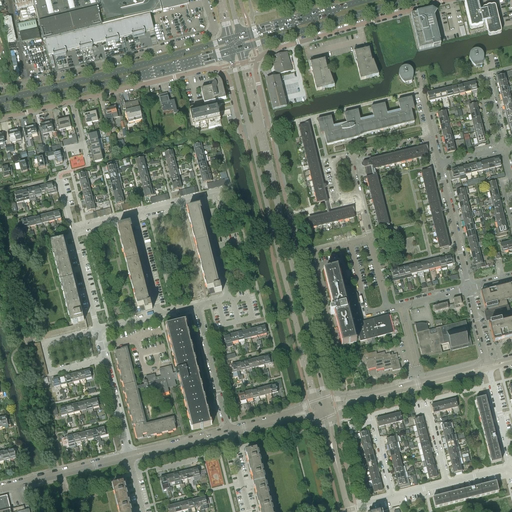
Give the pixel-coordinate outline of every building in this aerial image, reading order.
[(34,5),(33,0),(14,0),(17,9),(34,5)] [(33,0),(43,40),(124,20),(151,13),(162,10),(159,0),(33,0)] [(187,4),(186,0),(160,0),(163,10),(168,9),(187,4)] [(488,7),(487,7),(484,8),(483,8),(483,9),(483,10),(482,10),(483,13),(480,14),(477,0),(468,0),(469,0),(468,1),(466,1),(465,2),(464,2),(464,3),(464,4),(470,27),(470,28),(471,29),(472,29),(475,28),(476,29),(477,28),(478,28),(479,28),(479,27),(482,27),(482,26),(483,26),(483,25),(483,24),(483,23),(485,23),(488,34),(488,35),(489,35),(490,36),(493,35),(494,35),(495,35),(496,35),(497,34),(500,33),(501,33),(501,32),(501,31),(496,7),(495,7),(495,6),(494,6),(493,6),(491,6),(490,6),(489,6),(488,6),(488,7)] [(429,14),(432,10),(411,15),(419,50),(433,47),(433,48),(441,46),(440,42),(434,17),(429,14)] [(132,35),(132,36),(132,37),(133,37),(133,38),(134,38),(144,35),(145,35),(145,34),(145,33),(145,32),(154,30),(150,15),(128,20),(132,35)] [(11,17),(3,18),(9,43),(16,42),(11,17)] [(119,38),(132,35),(128,20),(45,41),(49,56),(53,55),(54,56),(54,57),(55,57),(66,55),(66,54),(67,54),(67,53),(66,52),(79,48),(80,50),(81,51),(82,51),(92,48),(93,48),(93,47),(93,46),(92,45),(106,42),(106,43),(106,44),(107,44),(108,44),(118,42),(118,41),(119,41),(119,40),(119,39),(119,38)] [(18,25),(20,32),(37,28),(36,21),(18,25)] [(38,29),(20,33),(25,54),(31,53),(32,58),(38,56),(39,61),(36,62),(38,71),(44,69),(44,67),(48,66),(46,59),(38,29)] [(360,80),(366,79),(366,77),(372,75),(372,77),(378,76),(379,76),(373,61),(372,62),(372,59),(371,59),(371,56),(369,50),(369,49),(354,53),(357,63),(356,63),(360,80)] [(470,53),(470,54),(469,55),(469,56),(469,58),(470,60),(471,61),(471,62),(472,63),(472,64),(473,65),(474,65),(474,66),(475,67),(482,65),(483,64),(483,63),(483,62),(483,61),(484,59),(484,58),(484,57),(484,56),(483,55),(480,56),(479,53),(481,51),(480,50),(479,50),(478,50),(477,50),(476,50),(475,50),(474,50),(473,50),(472,51),(471,52),(470,53)] [(287,53),(271,57),(273,63),(271,63),(273,67),(274,67),(276,75),(289,72),(287,65),(290,64),(287,53)] [(325,60),(310,63),(312,74),(316,91),(322,90),(321,87),(327,86),(328,88),(334,87),(335,87),(329,72),(328,72),(327,70),(326,67),(327,67),(325,60)] [(399,72),(399,73),(399,74),(399,75),(399,76),(399,77),(400,78),(401,79),(402,80),(402,81),(403,82),(404,83),(405,84),(412,82),(412,81),(413,80),(413,79),(413,78),(413,76),(413,75),(413,74),(413,73),(413,72),(409,73),(409,70),(410,68),(409,67),(408,67),(407,67),(406,67),(405,67),(404,67),(403,67),(402,68),(401,68),(401,69),(400,69),(400,70),(399,71),(399,72)] [(497,77),(498,83),(506,81),(505,75),(500,76),(497,77)] [(226,99),(223,84),(222,83),(222,82),(221,81),(220,80),(220,79),(219,79),(218,78),(217,77),(212,87),(201,89),(204,104),(216,101),(215,100),(218,99),(218,101),(226,99)] [(280,79),(268,82),(274,109),(285,106),(279,83),(281,83),(280,79)] [(475,82),(469,83),(471,91),(477,90),(475,82)] [(177,111),(174,100),(169,102),(167,93),(164,94),(162,94),(159,95),(163,113),(168,112),(173,111),(174,114),(179,113),(178,111),(177,111)] [(414,123),(412,114),(411,110),(414,109),(412,100),(410,101),(409,98),(400,100),(401,103),(398,103),(400,111),(387,114),(385,106),(383,107),(383,105),(373,107),(374,109),(371,110),(373,117),(360,120),(359,113),(356,113),(356,111),(346,113),(347,116),(345,116),(346,123),(334,127),(332,119),(329,120),(329,118),(317,120),(321,134),(324,133),(327,146),(355,139),(356,139),(358,138),(360,137),(362,136),(364,135),(366,134),(371,133),(370,132),(373,131),(373,133),(377,132),(377,130),(383,129),(383,130),(387,129),(387,128),(390,127),(390,129),(398,127),(397,125),(400,124),(400,126),(404,125),(404,124),(410,122),(410,124),(414,123)] [(138,101),(124,104),(128,123),(134,121),(134,122),(135,121),(142,119),(138,101)] [(468,106),(470,115),(475,114),(474,111),(478,110),(476,104),(468,106)] [(112,108),(111,108),(113,118),(120,117),(119,111),(116,111),(115,107),(114,106),(112,107),(112,108)] [(217,107),(190,113),(191,118),(190,118),(192,126),(193,126),(195,134),(222,128),(217,107)] [(113,118),(111,108),(110,108),(109,108),(107,108),(107,109),(106,109),(107,113),(105,114),(106,120),(107,125),(114,123),(113,119),(113,118)] [(475,114),(470,115),(472,120),(480,118),(478,110),(474,111),(475,114)] [(96,111),(90,113),(92,123),(98,121),(96,111)] [(437,113),(439,119),(447,117),(445,111),(437,113)] [(92,123),(90,113),(84,114),(85,118),(82,119),(84,128),(87,127),(87,124),(92,123)] [(71,128),(69,118),(63,119),(65,129),(71,128)] [(65,129),(63,119),(57,121),(58,124),(59,131),(60,130),(65,129)] [(49,122),(45,122),(47,131),(48,134),(52,133),(51,132),(53,131),(51,122),(49,122)] [(322,184),(317,162),(308,123),(301,124),(301,126),(299,126),(306,159),(303,160),(304,161),(307,161),(317,203),(325,201),(325,203),(327,202),(324,190),(325,189),(326,188),(326,186),(326,185),(325,185),(324,185),(324,184),(322,184)] [(22,140),(19,130),(17,130),(17,129),(13,130),(15,139),(16,141),(22,140)] [(16,141),(15,139),(13,130),(10,131),(10,132),(8,132),(10,143),(16,141)] [(483,130),(475,132),(476,138),(484,136),(483,130)] [(451,135),(443,137),(445,146),(449,145),(449,142),(453,141),(451,135)] [(484,136),(476,138),(478,144),(486,143),(484,136)] [(449,145),(445,146),(447,153),(455,152),(453,141),(449,142),(449,145)] [(202,150),(207,149),(207,147),(207,146),(202,148),(201,144),(193,145),(195,152),(202,150)] [(373,169),(395,164),(428,156),(427,153),(429,153),(427,147),(363,162),(363,163),(362,164),(361,165),(361,166),(362,166),(362,167),(364,167),(364,168),(367,177),(366,177),(379,227),(382,226),(382,227),(388,226),(376,175),(375,175),(373,169)] [(204,156),(202,150),(195,152),(196,158),(204,156)] [(165,153),(166,159),(174,157),(172,151),(165,153)] [(60,153),(54,154),(57,164),(63,163),(62,161),(65,160),(64,154),(61,155),(60,153)] [(204,156),(196,158),(198,164),(205,162),(204,156)] [(43,157),(36,159),(39,169),(45,167),(45,165),(46,165),(48,165),(46,158),(43,159),(43,157)] [(174,157),(166,159),(168,166),(175,164),(174,157)] [(136,160),(137,166),(145,165),(143,158),(136,160)] [(19,163),(21,173),(28,172),(27,170),(28,169),(30,169),(29,163),(26,163),(25,161),(22,162),(19,163)] [(205,162),(198,164),(200,170),(207,169),(205,162)] [(175,164),(168,166),(169,172),(177,170),(175,164)] [(475,164),(469,165),(471,173),(477,172),(475,164)] [(116,172),(114,165),(107,167),(109,174),(116,172)] [(145,165),(137,166),(139,173),(146,171),(145,165)] [(8,166),(1,167),(4,178),(10,176),(10,174),(11,174),(13,173),(11,167),(8,168),(8,166)] [(207,169),(200,170),(201,177),(211,174),(209,168),(207,169)] [(421,172),(438,243),(439,249),(442,248),(443,249),(449,248),(441,214),(442,213),(442,212),(443,212),(443,211),(443,210),(443,209),(442,209),(441,208),(441,209),(441,208),(439,208),(430,168),(423,170),(424,171),(421,172)] [(460,179),(459,176),(457,168),(451,170),(451,171),(448,172),(451,181),(460,179)] [(177,170),(169,172),(171,178),(178,176),(177,170)] [(118,178),(117,175),(122,173),(121,173),(121,171),(116,172),(109,174),(110,180),(118,178)] [(80,180),(87,178),(89,178),(88,172),(78,174),(80,180)] [(211,174),(201,177),(203,183),(212,181),(211,174)] [(178,176),(171,178),(173,184),(180,182),(178,176)] [(148,177),(141,179),(142,185),(150,183),(148,177)] [(89,185),(87,178),(80,180),(81,187),(89,185)] [(180,182),(173,184),(174,190),(182,189),(180,182)] [(495,182),(487,183),(489,192),(493,191),(493,189),(497,188),(495,182)] [(150,183),(142,185),(144,191),(151,190),(150,183)] [(57,193),(55,184),(53,185),(52,184),(46,185),(48,193),(48,195),(57,193)] [(119,184),(112,186),(113,192),(121,190),(119,184)] [(48,193),(46,185),(40,187),(42,194),(48,193)] [(89,185),(81,187),(83,193),(90,191),(89,185)] [(42,194),(40,187),(34,188),(35,196),(42,194)] [(35,196),(34,188),(27,190),(29,197),(30,200),(36,198),(35,196)] [(499,196),(497,188),(493,189),(493,191),(489,192),(491,198),(499,196)] [(456,191),(458,197),(466,195),(464,189),(456,191)] [(29,197),(27,190),(21,192),(23,199),(29,197)] [(121,190),(113,192),(115,199),(122,197),(121,190)] [(151,190),(144,191),(145,198),(153,196),(151,190)] [(90,191),(83,193),(84,199),(92,197),(90,191)] [(16,201),(23,199),(21,192),(14,193),(16,201)] [(92,197),(84,199),(86,206),(93,204),(92,197)] [(122,197),(115,199),(116,205),(124,203),(122,197)] [(93,204),(86,206),(88,212),(95,210),(93,204)] [(219,286),(209,246),(200,211),(202,211),(200,206),(187,209),(207,290),(209,289),(210,294),(215,293),(215,294),(222,292),(220,286),(219,286)] [(468,207),(460,209),(462,215),(470,213),(468,207)] [(333,223),(355,218),(354,215),(355,215),(354,208),(308,219),(311,228),(322,226),(322,227),(323,227),(323,226),(331,224),(332,226),(333,225),(333,223)] [(59,212),(53,213),(55,221),(61,219),(59,212)] [(53,213),(47,215),(49,222),(55,221),(53,213)] [(47,215),(41,216),(42,224),(49,222),(47,215)] [(41,216),(34,218),(36,225),(42,224),(41,216)] [(34,218),(28,219),(30,227),(36,225),(34,218)] [(28,219),(21,221),(19,222),(21,232),(24,231),(24,228),(30,227),(28,219)] [(150,303),(140,265),(131,229),(132,229),(131,223),(118,227),(138,307),(139,307),(141,311),(145,310),(145,311),(152,309),(151,303),(150,303)] [(506,226),(498,228),(499,234),(507,232),(506,226)] [(474,231),(466,233),(468,239),(476,237),(474,231)] [(85,324),(64,240),(51,243),(72,324),(73,326),(76,325),(79,325),(79,326),(81,325),(81,326),(82,326),(83,326),(83,325),(85,324)] [(479,249),(470,251),(472,259),(477,258),(476,255),(480,254),(479,249)] [(477,258),(472,259),(474,265),(476,265),(477,269),(485,267),(484,263),(482,263),(480,254),(476,255),(477,258)] [(451,256),(445,258),(447,266),(453,264),(451,256)] [(445,258),(438,259),(440,267),(447,266),(445,258)] [(411,274),(409,266),(403,268),(406,279),(411,277),(411,274)] [(406,279),(403,268),(397,269),(400,280),(406,279)] [(360,341),(392,334),(387,316),(373,319),(362,322),(357,303),(356,297),(349,298),(350,304),(347,305),(338,269),(324,272),(333,309),(333,310),(330,311),(331,315),(334,314),(334,315),(335,315),(343,346),(356,343),(354,336),(358,335),(360,341)] [(400,280),(397,269),(391,271),(393,278),(391,278),(392,282),(400,280)] [(494,338),(495,342),(511,337),(511,322),(508,308),(509,308),(507,300),(511,298),(511,284),(482,292),(481,292),(485,308),(486,307),(486,309),(488,309),(489,313),(489,314),(488,314),(489,318),(490,318),(491,322),(490,323),(490,325),(489,325),(492,339),(494,338)] [(454,304),(453,305),(454,309),(459,308),(458,305),(462,304),(460,297),(453,299),(454,304)] [(447,303),(432,306),(434,312),(435,312),(435,313),(438,312),(438,311),(449,309),(449,310),(454,309),(453,305),(448,306),(447,303)] [(415,325),(417,333),(416,333),(422,359),(472,346),(466,321),(436,329),(437,333),(430,335),(429,331),(429,330),(428,330),(427,325),(428,325),(427,324),(426,324),(425,324),(424,324),(423,324),(422,324),(421,324),(420,324),(418,324),(417,324),(414,325),(415,325)] [(211,426),(185,322),(177,324),(174,324),(175,325),(167,327),(179,372),(173,374),(172,367),(159,370),(161,376),(156,377),(155,374),(146,377),(147,381),(146,381),(143,381),(144,385),(146,391),(149,390),(150,397),(169,392),(167,386),(176,384),(175,380),(180,378),(193,430),(200,428),(201,429),(203,428),(211,426)] [(264,327),(262,327),(255,329),(257,336),(266,334),(264,327)] [(255,329),(249,330),(250,338),(257,336),(255,329)] [(249,330),(242,332),(244,339),(250,338),(249,330)] [(242,332),(236,334),(238,341),(244,339),(242,332)] [(236,334),(230,335),(232,343),(238,341),(236,334)] [(230,335),(224,337),(226,344),(232,343),(230,335)] [(137,439),(173,431),(176,430),(173,418),(144,426),(143,423),(145,422),(126,348),(115,351),(132,419),(134,425),(137,439)] [(364,355),(364,356),(368,370),(375,368),(376,371),(384,369),(384,371),(392,369),(392,371),(400,369),(397,354),(393,355),(393,353),(388,354),(388,355),(385,355),(384,352),(380,354),(377,355),(376,352),(372,353),(372,354),(369,354),(364,355)] [(269,356),(262,358),(264,365),(273,363),(271,356),(269,357),(269,356)] [(262,358),(256,359),(258,367),(264,365),(262,358)] [(256,359),(250,361),(252,368),(258,367),(256,359)] [(250,361),(243,362),(245,370),(252,368),(250,361)] [(245,370),(243,362),(237,364),(239,371),(245,370)] [(239,371),(237,364),(231,365),(233,373),(237,372),(238,377),(239,380),(239,381),(240,384),(242,383),(241,380),(240,376),(239,371)] [(90,370),(84,372),(85,379),(92,378),(90,370)] [(84,372),(77,373),(79,381),(85,379),(84,372)] [(77,373),(71,375),(73,382),(79,381),(77,373)] [(71,375),(65,377),(67,384),(73,382),(71,375)] [(65,377),(58,378),(60,386),(67,384),(65,377)] [(52,380),(54,387),(60,386),(58,378),(52,380)] [(276,385),(269,386),(271,394),(278,392),(276,385)] [(269,386),(263,388),(265,395),(271,394),(269,386)] [(263,388),(257,390),(259,397),(265,395),(263,388)] [(257,390),(251,391),(253,399),(259,397),(257,390)] [(251,391),(244,393),(246,400),(253,399),(251,391)] [(244,393),(238,394),(240,402),(246,400),(244,393)] [(475,400),(479,416),(489,414),(485,398),(475,400)] [(99,407),(97,399),(91,401),(93,408),(99,407)] [(93,408),(91,401),(85,402),(86,410),(87,411),(93,409),(93,408)] [(450,401),(444,402),(446,410),(452,409),(450,401)] [(86,410),(85,402),(78,404),(80,411),(86,410)] [(78,404),(72,405),(74,413),(80,411),(78,404)] [(438,404),(431,405),(433,413),(440,412),(438,404)] [(72,405),(66,407),(68,414),(74,413),(72,405)] [(66,407),(59,409),(61,416),(68,414),(66,407)] [(400,413),(394,415),(396,423),(402,421),(400,413)] [(489,414),(479,416),(483,432),(493,429),(489,414)] [(388,416),(382,418),(384,426),(390,424),(388,416)] [(6,417),(0,418),(0,419),(2,427),(11,425),(10,420),(7,421),(6,417)] [(414,419),(416,426),(424,424),(422,417),(414,419)] [(376,419),(378,427),(384,426),(382,418),(376,419)] [(109,435),(107,428),(105,429),(104,428),(98,429),(100,437),(109,435)] [(100,437),(98,429),(92,431),(94,438),(94,439),(94,440),(97,440),(98,440),(99,442),(101,442),(100,437)] [(493,429),(483,432),(487,448),(497,445),(493,429)] [(94,438),(92,431),(86,433),(87,440),(94,439),(94,438)] [(359,433),(361,439),(369,437),(367,431),(359,433)] [(86,433),(79,434),(81,442),(87,440),(86,433)] [(81,442),(79,434),(73,436),(75,443),(81,442)] [(386,439),(388,445),(396,443),(398,442),(398,440),(398,437),(397,437),(396,434),(387,437),(387,439),(386,439)] [(75,443),(73,436),(66,437),(68,445),(69,448),(75,446),(75,443)] [(428,441),(420,443),(422,449),(430,447),(428,441)] [(456,441),(454,441),(446,443),(448,449),(456,447),(458,447),(456,441)] [(370,443),(362,445),(364,451),(372,449),(370,443)] [(397,449),(396,443),(388,445),(389,451),(397,449)] [(497,445),(487,448),(491,464),(501,461),(497,445)] [(398,453),(401,452),(400,448),(397,449),(389,451),(391,457),(399,455),(398,453)] [(14,449),(8,451),(10,460),(19,457),(18,452),(15,453),(14,449)] [(257,449),(246,452),(250,468),(261,465),(257,449)] [(8,451),(2,452),(4,461),(10,460),(8,451)] [(399,455),(391,457),(392,463),(400,461),(399,455)] [(433,459),(425,461),(426,467),(434,465),(433,459)] [(458,459),(451,461),(452,467),(460,465),(458,459)] [(261,465),(250,468),(254,484),(265,481),(261,465)] [(434,465),(426,467),(428,473),(436,471),(434,465)] [(460,465),(452,467),(454,473),(462,471),(460,465)] [(402,467),(394,469),(395,475),(403,473),(402,467)] [(200,477),(200,476),(202,476),(201,471),(199,471),(198,468),(192,470),(193,478),(194,481),(195,485),(197,485),(197,481),(198,481),(200,477)] [(193,478),(192,470),(185,472),(187,479),(193,478)] [(436,471),(428,473),(429,479),(437,477),(436,471)] [(187,479),(185,472),(179,473),(181,481),(184,480),(185,482),(188,481),(187,479)] [(179,473),(173,475),(175,482),(181,481),(179,473)] [(173,475),(167,476),(168,484),(175,482),(173,475)] [(160,478),(162,486),(168,484),(167,476),(160,478)] [(405,479),(397,481),(398,487),(406,485),(405,479)] [(269,497),(265,481),(254,484),(258,500),(269,497)] [(124,482),(113,485),(117,501),(128,498),(124,482)] [(496,483),(486,485),(480,486),(483,496),(499,492),(496,483)] [(381,485),(373,487),(374,493),(382,491),(381,485)] [(480,486),(470,489),(465,490),(467,500),(483,496),(480,486)] [(465,490),(455,493),(448,494),(451,504),(467,500),(465,490)] [(448,494),(439,497),(432,498),(435,508),(451,504),(448,494)] [(7,496),(0,497),(0,510),(10,508),(7,496)] [(208,509),(207,505),(209,504),(208,500),(206,500),(205,497),(199,499),(200,506),(202,510),(201,511),(204,511),(204,510),(208,509)] [(272,511),(269,497),(258,500),(261,511),(272,511)] [(131,511),(128,498),(117,501),(119,511),(131,511)] [(193,500),(186,502),(188,510),(188,511),(192,511),(191,509),(194,508),(193,500)] [(186,502),(180,504),(182,511),(188,510),(186,502)]
